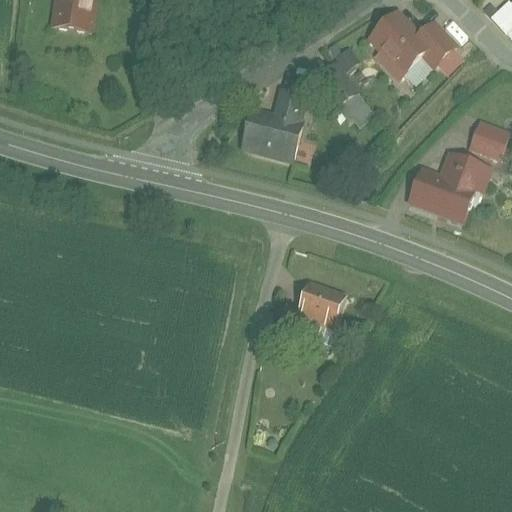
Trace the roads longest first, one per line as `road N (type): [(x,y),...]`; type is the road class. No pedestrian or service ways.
road 1 (secondary): [(146,184),(347,234),(511,301)]
road 2 (residential): [(146,184),(180,126),(387,0)]
road 3 (secondary): [(0,144),(146,184)]
